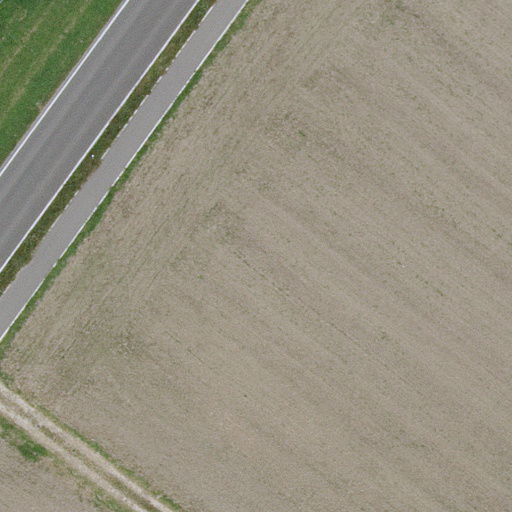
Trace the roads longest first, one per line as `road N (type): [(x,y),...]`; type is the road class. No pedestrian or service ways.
road 1 (unclassified): [(0,224),(166,0)]
road 2 (track): [(0,397),(153,511)]
